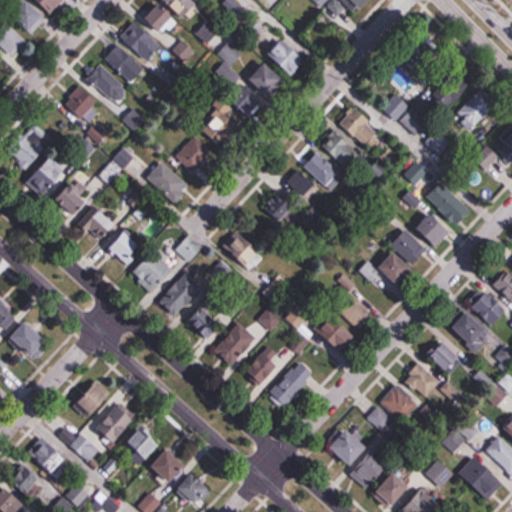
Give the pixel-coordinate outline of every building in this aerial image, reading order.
[(46,19),(27,0),(24,0),(11,13),(32,34),(46,19)] [(38,0),(52,13),(65,0),(38,0)] [(165,0),(188,19),(200,4),(194,0),(165,0)] [(351,0),(363,13),(376,0),(351,0)] [(147,19),(163,34),(177,20),(160,4),(147,19)] [(147,62),(163,48),(136,21),(121,36),(147,62)] [(268,53),(293,77),(307,63),(282,38),(268,53)] [(440,50),(428,39),(409,60),(421,71),(440,50)] [(105,58),(131,84),(145,70),(119,44),(105,58)] [(218,54),(226,62),(215,72),(230,87),(240,78),(230,67),(240,57),(229,45),(218,54)] [(250,79),(271,100),(287,84),(266,63),(250,79)] [(129,92),(102,64),(89,78),(116,105),(129,92)] [(105,107),(81,85),(66,103),(90,124),(105,107)] [(455,118),(472,132),(498,102),(481,88),(455,118)] [(235,107),(253,120),(265,104),(247,90),(235,107)] [(410,107),(396,95),(384,109),(397,121),(410,107)] [(243,126),(226,109),(205,130),(222,147),(243,126)] [(382,132),(352,109),(340,125),(369,148),(382,132)] [(511,124),(493,146),(511,163),(511,124)] [(24,170),(51,144),(35,126),(7,152),(24,170)] [(322,145),(349,170),(363,155),(337,130),(322,145)] [(196,176),(216,155),(196,135),(175,155),(196,176)] [(115,159),(126,168),(132,161),(122,151),(115,159)] [(330,192),(344,177),(319,152),(305,166),(330,192)] [(27,182),(44,197),(69,170),(52,155),(27,182)] [(148,177),(176,205),(192,189),(164,161),(148,177)] [(317,186),(301,170),(288,182),(305,199),(317,186)] [(51,204),(70,223),(90,203),(82,194),(87,189),(76,178),(51,204)] [(427,199),(456,227),(472,211),(443,183),(427,199)] [(282,223),(295,208),(278,193),(264,208),(282,223)] [(117,224),(97,206),(80,225),(101,243),(117,224)] [(451,234),(433,212),(416,225),(434,247),(451,234)] [(126,265),(143,246),(126,230),(108,249),(126,265)] [(277,232),(264,230),(262,245),(275,248),(277,232)] [(391,245),(396,251),(380,268),(399,286),(429,252),(405,230),(391,245)] [(223,245),(247,273),(264,260),(240,231),(223,245)] [(154,292),(173,270),(155,253),(135,275),(154,292)] [(494,284),(511,301),(511,274),(508,270),(494,284)] [(203,289),(184,273),(161,303),(180,318),(203,289)] [(273,303),(291,285),(281,275),(263,292),(273,303)] [(494,327),(509,312),(488,291),(474,306),(494,327)] [(212,300),(190,322),(207,339),(229,317),(212,300)] [(477,355),(495,337),(470,312),(452,329),(477,355)] [(341,352),(356,336),(337,317),(321,332),(341,352)] [(9,340),(32,362),(50,343),(27,321),(9,340)] [(258,341),(243,326),(217,351),(232,366),(258,341)] [(427,352),(450,374),(463,360),(441,338),(427,352)] [(288,358),(274,343),(247,370),(261,384),(288,358)] [(272,391),(286,405),(316,375),(302,361),(272,391)] [(441,383),(421,363),(405,379),(425,398),(441,383)] [(76,404),(89,417),(112,394),(99,380),(76,404)] [(419,405),(399,385),(382,401),(402,422),(419,405)] [(88,463),(112,439),(113,442),(137,418),(118,398),(70,444),(88,463)] [(367,417),(383,433),(394,421),(379,405),(367,417)] [(133,452),(130,455),(138,465),(162,444),(146,425),(125,443),(133,452)] [(370,447),(350,427),(332,445),(352,464),(370,447)] [(461,472),(489,498),(503,483),(496,477),(504,467),(511,474),(511,472),(511,446),(499,435),(483,453),(480,450),(461,472)] [(69,457),(47,436),(33,452),(54,472),(69,457)] [(188,465),(169,448),(154,464),(172,482),(188,465)] [(372,484),(390,465),(376,452),(358,471),(372,484)] [(426,473),(443,487),(455,472),(438,458),(426,473)] [(42,479),(25,461),(12,474),(29,491),(42,479)] [(375,493),(390,508),(412,486),(396,471),(375,493)] [(195,505),(211,489),(194,472),(178,488),(195,505)] [(404,511),(405,511),(430,511),(440,499),(422,486),(404,511)] [(139,506),(146,511),(152,511),(162,502),(151,492),(139,506)]
